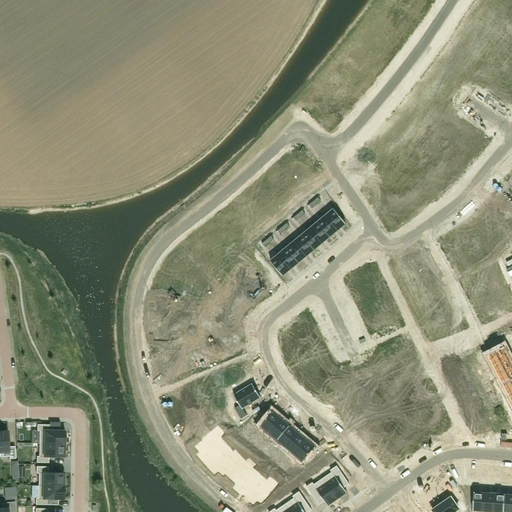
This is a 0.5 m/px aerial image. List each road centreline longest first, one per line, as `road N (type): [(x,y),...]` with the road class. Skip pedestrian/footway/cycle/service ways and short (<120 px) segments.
road 1 (residential): [(246,511),(188,459),(158,412),(138,327),(145,272),(173,231),(293,133),(327,154)]
road 2 (residential): [(390,488),(276,372),(264,327),(375,227)]
road 3 (residential): [(102,0),(71,21),(167,157)]
road 4 (residential): [(327,154),(450,0)]
road 5 (residential): [(511,134),(470,187),(391,246),(375,227)]
road 6 (residential): [(167,157),(202,131),(257,67),(227,23)]
road 7 (residential): [(0,191),(106,184),(167,157)]
road 8 (residential): [(78,511),(79,419),(12,412)]
road 9 (residential): [(390,488),(452,448),(511,451)]
